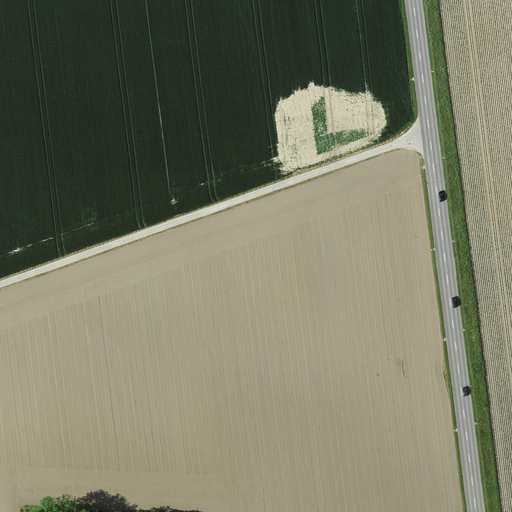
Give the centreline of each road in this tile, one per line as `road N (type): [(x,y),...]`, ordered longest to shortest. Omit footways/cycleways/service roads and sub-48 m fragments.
road 1 (tertiary): [(477,511),(413,0)]
road 2 (track): [(429,135),(0,285)]
